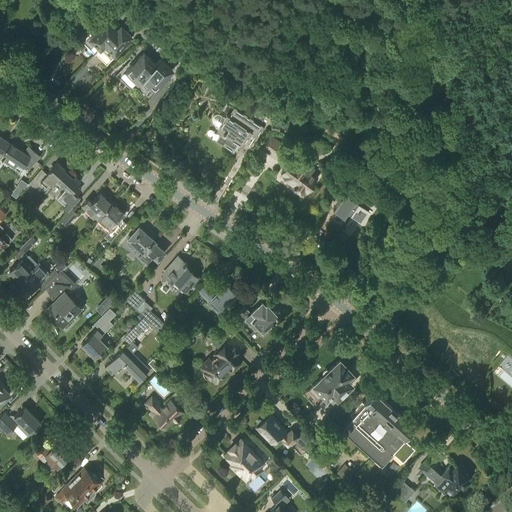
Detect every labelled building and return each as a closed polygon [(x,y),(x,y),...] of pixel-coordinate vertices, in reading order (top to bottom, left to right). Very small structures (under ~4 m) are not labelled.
[(104,44),(121,26),(111,16),(107,20),(103,24),(101,23),(96,26),(98,29),(89,38),(100,48),(104,44)] [(121,26),(104,44),(114,53),(122,45),(125,47),(128,42),(127,40),(131,36),(121,26)] [(142,77),(155,63),(143,52),(125,70),(137,82),(142,77)] [(160,58),(155,63),(142,77),(154,88),(172,70),(160,58)] [(226,115),(225,118),(220,115),(219,114),(218,114),(217,114),(216,114),(215,114),(214,115),(213,115),(213,116),(212,117),(212,118),(211,119),(212,120),(212,121),(212,122),(213,123),(213,124),(214,124),(219,127),(217,129),(223,133),(221,137),(223,139),(221,143),(233,151),(241,138),(244,140),(250,132),(256,136),(262,127),(234,109),(229,117),(226,115)] [(279,131),(280,122),(272,121),(271,131),(279,131)] [(283,131),(297,133),(298,125),(284,123),(283,131)] [(0,155),(3,152),(9,142),(0,136),(0,155)] [(27,155),(9,142),(3,152),(28,168),(39,155),(32,149),(27,155)] [(282,154),(275,149),(272,155),(279,160),(282,154)] [(314,167),(296,154),(281,174),(293,183),(292,185),(303,194),(316,176),(310,172),(314,167)] [(56,179),(65,170),(64,169),(64,168),(57,162),(46,173),(41,168),(29,182),(35,187),(37,185),(45,192),(56,179)] [(65,170),(56,179),(66,188),(57,198),(65,205),(63,207),(68,212),(80,198),(80,197),(79,199),(74,195),(80,188),(76,184),(79,181),(74,176),(73,177),(65,170)] [(9,192),(15,196),(26,181),(20,177),(9,192)] [(360,220),(370,205),(360,198),(366,189),(356,182),(349,192),(353,194),(351,197),(344,192),(332,209),(343,216),(347,211),(360,220)] [(94,221),(110,202),(100,193),(96,197),(95,196),(94,198),(92,201),(89,197),(82,205),(85,209),(91,214),(89,216),(94,221)] [(114,206),(110,202),(94,221),(100,225),(102,223),(110,230),(116,222),(114,220),(122,211),(115,205),(114,206)] [(78,213),(72,208),(61,220),(66,225),(78,213)] [(154,242),(155,241),(138,226),(127,238),(128,238),(127,240),(127,244),(130,246),(134,246),(135,245),(143,252),(139,256),(146,263),(152,257),(155,260),(157,259),(165,251),(154,242)] [(6,232),(1,237),(0,235),(0,232),(2,230),(0,227),(0,250),(7,243),(12,239),(6,232)] [(13,254),(18,258),(31,245),(37,240),(32,236),(26,241),(13,254)] [(26,253),(9,270),(19,280),(37,263),(29,254),(28,256),(26,253)] [(178,256),(161,276),(161,281),(164,281),(167,277),(182,291),(197,276),(184,265),(187,263),(185,261),(184,261),(178,256)] [(30,291),(36,284),(47,273),(37,263),(19,280),(30,291)] [(49,274),(38,286),(42,290),(46,286),(59,273),(55,268),(49,274)] [(56,298),(46,308),(46,309),(47,308),(63,324),(75,312),(77,313),(82,308),(74,300),(78,296),(70,288),(74,284),(61,271),(59,273),(46,286),(53,294),(56,298)] [(217,293),(206,282),(198,291),(209,302),(212,299),(222,309),(226,304),(225,302),(235,292),(226,283),(217,293)] [(98,288),(104,294),(108,289),(103,284),(98,288)] [(126,300),(131,293),(124,287),(119,293),(126,300)] [(131,293),(126,300),(144,315),(150,322),(158,329),(164,323),(146,306),(149,303),(135,290),(131,293)] [(227,322),(234,330),(235,329),(238,329),(240,327),(240,324),(247,318),(257,329),(259,327),(262,330),(271,322),(276,322),(276,310),(272,310),(267,305),(265,306),(262,302),(250,313),(244,306),(227,322)] [(92,324),(97,328),(82,344),(95,357),(106,345),(98,337),(112,324),(108,320),(115,313),(109,307),(92,324)] [(140,312),(135,317),(139,320),(144,315),(140,312)] [(150,322),(144,315),(139,320),(122,337),(129,342),(150,322)] [(227,322),(219,330),(211,337),(220,347),(214,353),(215,353),(215,354),(213,355),(212,356),(211,358),(210,359),(213,361),(204,370),(203,372),(203,373),(203,374),(203,375),(204,376),(205,377),(206,378),(208,378),(211,377),(215,381),(242,355),(237,350),(239,349),(234,345),(228,340),(236,332),(234,330),(227,322)] [(122,363),(139,379),(149,369),(126,346),(122,349),(104,367),(111,374),(122,363)] [(337,398),(351,384),(346,379),(352,373),(339,360),(313,385),(309,389),(317,398),(322,393),(326,397),(319,403),(325,409),(334,401),(328,396),(332,392),(337,398)] [(156,361),(152,365),(156,369),(160,365),(156,361)] [(0,382),(0,402),(9,393),(5,389),(6,388),(0,382)] [(390,408),(392,407),(374,391),(363,403),(361,401),(349,414),(351,416),(341,428),(381,464),(392,452),(402,462),(414,449),(404,439),(414,427),(397,411),(396,413),(390,408)] [(173,418),(174,420),(182,411),(170,399),(163,406),(152,395),(145,403),(153,410),(150,412),(165,426),(173,418)] [(0,415),(0,431),(3,428),(8,433),(16,424),(17,424),(18,425),(19,425),(20,425),(20,424),(21,424),(22,425),(22,426),(21,427),(22,428),(22,429),(23,430),(28,435),(40,422),(24,406),(14,416),(11,419),(4,411),(0,415)] [(330,412),(325,418),(330,423),(335,417),(330,412)] [(301,441),(301,440),(297,436),(298,435),(292,428),(287,433),(269,414),(256,426),(271,441),(272,441),(276,445),(282,439),(288,445),(288,444),(292,449),(301,441)] [(298,434),(311,446),(317,440),(312,435),(304,428),(298,434)] [(234,443),(229,448),(230,449),(225,454),(232,461),(230,463),(239,472),(242,469),(248,476),(252,479),(250,481),(251,485),(254,488),(259,489),(268,479),(260,471),(258,473),(254,470),(259,466),(257,464),(261,460),(240,439),(235,444),(234,443)] [(54,468),(56,467),(70,453),(58,442),(49,451),(45,446),(37,455),(43,461),(47,457),(49,460),(47,462),(47,466),(50,468),(54,468)] [(435,463),(428,457),(419,467),(435,481),(435,482),(444,490),(446,488),(452,493),(460,484),(462,487),(469,479),(466,477),(468,475),(456,464),(454,467),(450,464),(443,472),(434,464),(435,463)] [(285,470),(272,458),(269,461),(273,465),(269,468),(278,477),(285,470)] [(346,481),(354,472),(345,464),(337,473),(346,481)] [(94,475),(92,475),(84,467),(55,496),(60,502),(68,494),(70,495),(68,496),(77,505),(83,498),(87,502),(95,493),(92,490),(99,482),(96,480),(97,478),(94,475)] [(402,480),(393,490),(405,501),(414,491),(402,480)] [(286,511),(281,507),(290,499),(280,489),(271,497),(278,505),(270,511),(286,511)] [(51,498),(46,493),(44,491),(36,499),(43,506),(51,498)]
